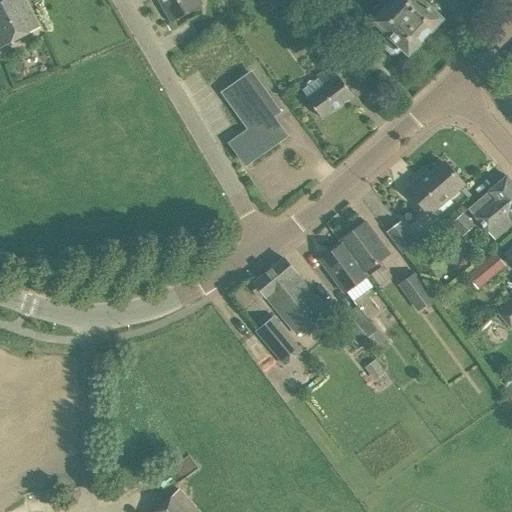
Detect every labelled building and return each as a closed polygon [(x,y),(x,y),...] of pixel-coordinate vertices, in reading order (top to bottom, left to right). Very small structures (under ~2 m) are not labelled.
[(24,0),(0,0),(0,47),(38,28),(24,0)] [(158,0),(171,21),(200,4),(197,0),(158,0)] [(408,53),(440,19),(419,0),(388,0),(391,3),(374,21),(382,29),(376,36),(377,43),(389,55),(396,55),(403,48),(408,53)] [(323,62),(335,53),(319,32),(308,40),(323,62)] [(320,119),(352,95),(330,66),(316,77),(323,87),(306,100),(320,119)] [(245,165),(285,137),(271,117),(278,112),(251,74),(223,93),(250,131),(231,144),(245,165)] [(463,185),(443,162),(429,174),(427,171),(407,188),(429,214),(463,185)] [(494,239),(511,223),(511,184),(506,177),(468,209),(494,239)] [(462,236),(474,225),(462,213),(450,224),(462,236)] [(363,273),(363,272),(389,254),(365,221),(339,241),(341,244),(341,243),(363,273)] [(402,255),(417,244),(400,222),(386,232),(402,255)] [(366,276),(363,272),(363,273),(341,243),(341,244),(319,260),(343,293),(366,276)] [(477,289),(504,266),(493,252),(465,275),(477,289)] [(296,335),(326,310),(295,273),(283,258),(253,283),(296,335)] [(427,308),(434,303),(432,300),(434,300),(414,272),(397,284),(417,311),(425,306),(427,308)] [(510,328),(511,327),(511,299),(497,312),(510,328)] [(357,345),(376,330),(356,306),(337,321),(357,345)] [(283,365),(301,350),(273,316),(255,331),(283,365)] [(511,398),(511,396),(511,379),(503,388),(511,398)] [(197,511),(178,488),(150,511),(197,511)]
